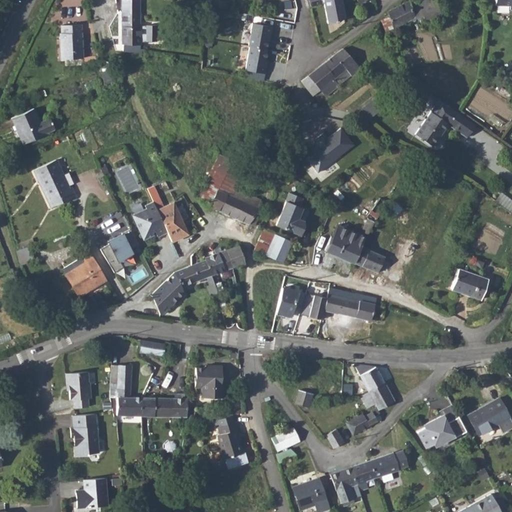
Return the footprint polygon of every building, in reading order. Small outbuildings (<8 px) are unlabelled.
[(123,45),(123,51),(128,51),(140,53),(140,43),(146,43),(146,45),(157,44),(157,26),(139,27),(139,12),(138,0),(121,0),(121,12),(121,44),(123,45)] [(340,0),(321,0),(322,0),(328,24),(337,22),(344,18),(340,0)] [(409,0),(387,11),(388,16),(393,28),(414,17),(415,19),(423,17),(425,22),(435,19),(428,0),(409,0)] [(269,25),(249,21),(245,45),(250,46),(263,48),(266,32),(267,32),(269,25)] [(61,34),(60,34),(61,59),(82,59),(80,25),(61,26),(61,34)] [(263,48),(250,46),(246,69),(266,73),(267,65),(265,65),(268,49),(263,48)] [(300,81),(313,95),(319,90),(324,96),(349,75),(350,75),(359,68),(342,48),(300,81)] [(358,111),(367,121),(383,106),(374,97),(358,111)] [(459,112),(444,102),(440,109),(436,106),(416,135),(434,147),(449,126),(469,139),(478,125),(459,112)] [(32,108),(11,118),(22,143),(44,134),(44,133),(54,129),(49,118),(39,122),(32,108)] [(353,145),(340,128),(319,144),(311,134),(297,145),(318,172),(353,145)] [(69,188),(55,160),(33,170),(51,207),(75,196),(71,187),(69,188)] [(214,161),(197,195),(210,201),(208,206),(254,226),(259,210),(256,208),(260,200),(235,189),(231,197),(217,190),(228,168),(214,161)] [(301,198),(288,192),(275,225),(300,235),(304,225),(303,221),(297,218),(301,207),(298,206),(301,198)] [(511,198),(501,192),(496,200),(510,209),(511,206),(511,198)] [(184,196),(177,200),(190,221),(199,215),(191,202),(188,204),(184,196)] [(168,233),(153,202),(146,206),(147,209),(133,216),(144,241),(155,235),(154,233),(156,232),(159,238),(168,233)] [(331,236),(325,250),(354,262),(360,246),(365,236),(337,224),(331,236)] [(177,232),(173,234),(181,249),(192,243),(183,225),(176,229),(177,232)] [(121,233),(122,235),(99,249),(113,273),(123,267),(119,260),(131,253),(129,249),(138,245),(130,229),(121,233)] [(262,229),(253,249),(265,255),(274,234),(262,229)] [(385,256),(378,273),(399,281),(416,244),(395,235),(385,256)] [(238,245),(225,250),(232,266),(244,262),(238,245)] [(360,246),(354,262),(378,273),(385,256),(360,246)] [(225,250),(204,258),(204,259),(210,275),(232,266),(225,250)] [(106,279),(90,254),(82,259),(81,257),(61,269),(78,296),(106,279)] [(174,272),(151,294),(160,315),(183,292),(181,286),(210,275),(204,259),(174,272)] [(487,279),(458,269),(451,288),(480,299),(487,279)] [(305,293),(298,291),(281,287),(276,312),(290,315),(294,303),(302,305),(305,293)] [(326,298),(323,310),(337,314),(337,313),(371,321),(376,298),(356,293),(355,294),(328,287),(326,298)] [(326,298),(306,292),(305,293),(302,305),(299,314),(321,320),(323,310),(326,298)] [(120,337),(119,349),(127,350),(129,338),(120,337)] [(129,338),(127,350),(162,355),(162,353),(163,343),(129,338)] [(163,343),(162,353),(174,354),(175,342),(163,340),(163,343)] [(268,371),(270,372),(271,372),(273,371),(274,370),(275,368),(275,366),(274,365),(273,364),(272,363),(274,363),(272,355),(262,356),(264,364),(265,365),(266,366),(266,367),(266,368),(266,369),(267,370),(268,371)] [(374,366),(353,364),(369,392),(362,396),(361,396),(366,407),(374,402),(377,407),(377,408),(393,400),(374,366)] [(109,383),(109,391),(116,391),(116,397),(116,415),(141,416),(142,397),(130,397),(129,366),(117,365),(117,368),(116,384),(109,383)] [(201,367),(194,367),(193,386),(201,386),(201,397),(222,397),(222,386),(220,386),(220,365),(204,365),(201,367)] [(88,384),(87,374),(65,375),(66,387),(68,386),(69,392),(69,401),(72,401),(73,409),(88,408),(87,400),(90,400),(89,384),(88,384)] [(298,390),(294,403),(308,407),(312,394),(298,390)] [(142,397),(141,416),(152,416),(153,398),(142,397)] [(153,398),(152,416),(185,417),(186,399),(153,398)] [(498,398),(467,415),(478,435),(496,425),(509,417),(498,398)] [(345,422),(345,423),(352,434),(376,421),(371,412),(363,416),(361,413),(345,422)] [(95,416),(72,417),(73,430),(69,430),(70,439),(73,439),(73,441),(75,441),(75,445),(74,446),(75,458),(86,457),(88,455),(97,455),(96,438),(95,428),(96,428),(95,416)] [(425,427),(417,432),(425,448),(434,443),(451,434),(442,416),(433,421),(434,424),(426,428),(425,427)] [(236,422),(218,426),(220,434),(217,434),(223,459),(241,454),(238,443),(235,431),(238,430),(236,422)] [(271,436),(278,450),(301,440),(294,426),(271,436)] [(327,433),(334,447),(343,442),(336,429),(327,433)] [(290,448),(275,454),(277,462),(296,455),(290,448)] [(392,452),(367,461),(373,478),(381,476),(383,483),(393,480),(390,472),(398,470),(392,452)] [(367,461),(350,467),(356,484),(365,481),(373,478),(367,461)] [(356,484),(350,467),(329,474),(337,496),(350,491),(349,487),(356,484)] [(317,478),(291,487),(299,509),(314,504),(316,511),(328,508),(317,478)] [(104,480),(82,481),(82,491),(74,492),(75,509),(106,507),(104,480)] [(491,495),(459,511),(500,511),(494,499),(491,495)]
